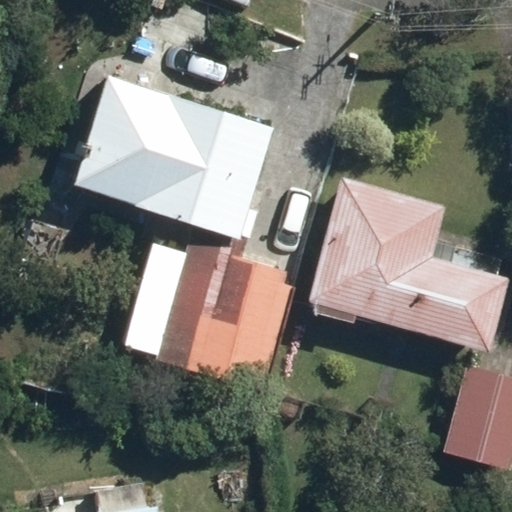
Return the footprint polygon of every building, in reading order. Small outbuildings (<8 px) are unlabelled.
[(249,197),(276,122),(107,63),(67,178),(249,241),(262,202),(249,197)] [(449,199),(344,172),(312,299),(495,344),(511,277),(511,271),(436,253),(449,199)] [(294,278),(150,232),(116,337),(261,383),(294,278)] [(511,466),(511,368),(473,358),(448,451),(511,469),(511,466)] [(159,511),(158,502),(152,472),(98,477),(99,509),(36,511),(159,511)]
